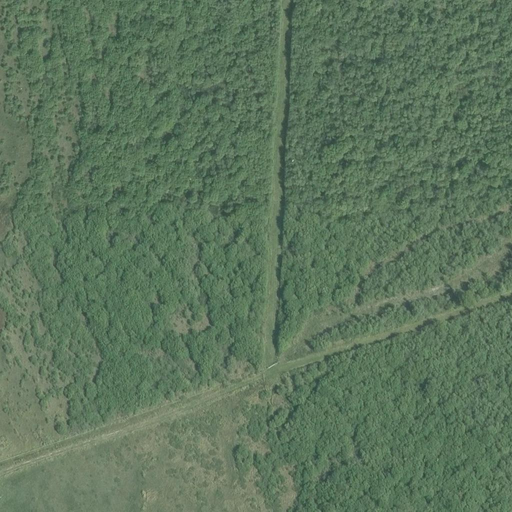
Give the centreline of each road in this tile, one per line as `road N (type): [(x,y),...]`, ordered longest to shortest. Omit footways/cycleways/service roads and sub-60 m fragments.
road 1 (track): [(288,0),(269,372)]
road 2 (track): [(269,372),(223,396),(0,473)]
road 3 (track): [(511,295),(269,372)]
